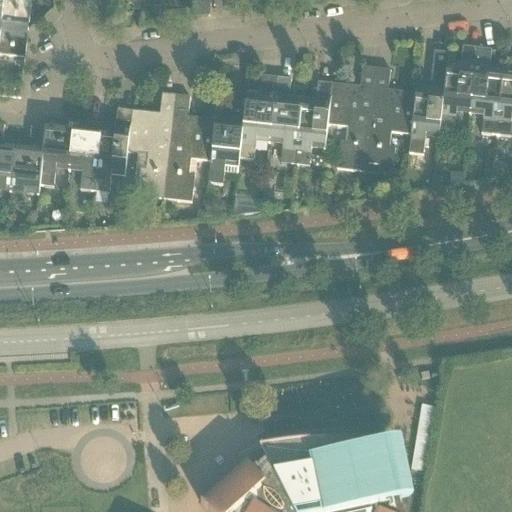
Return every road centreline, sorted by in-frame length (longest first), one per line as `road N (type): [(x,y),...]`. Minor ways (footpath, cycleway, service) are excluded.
road 1 (residential): [(70,0),(73,42),(95,55),(511,4)]
road 2 (secondary): [(0,295),(270,275),(354,256)]
road 3 (secondary): [(354,256),(193,253),(0,265)]
road 4 (secondary): [(511,231),(354,256)]
